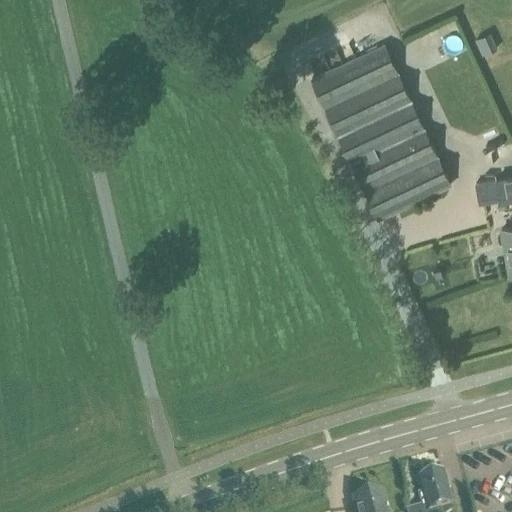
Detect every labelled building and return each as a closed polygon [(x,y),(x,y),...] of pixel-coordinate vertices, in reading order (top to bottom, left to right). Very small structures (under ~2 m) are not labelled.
[(379,219),(451,184),(384,44),(312,78),(379,219)] [(480,203),(511,197),(511,175),(496,179),(476,183),(480,203)] [(511,226),(502,228),(511,275),(511,226)] [(440,511),(451,508),(447,490),(450,490),(446,475),(419,483),(423,496),(419,497),(422,509),(410,511),(440,511)] [(387,511),(382,493),(352,501),(355,511),(387,511)]
